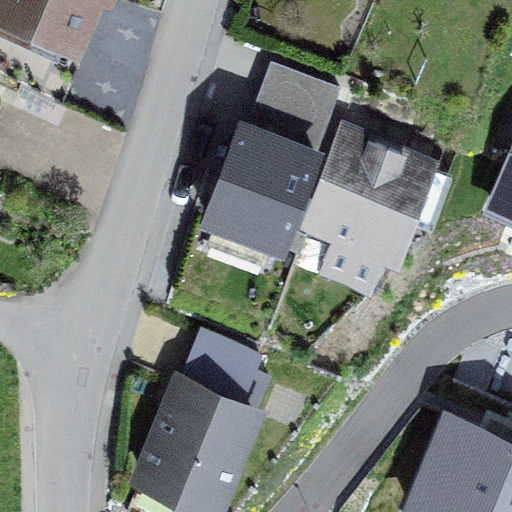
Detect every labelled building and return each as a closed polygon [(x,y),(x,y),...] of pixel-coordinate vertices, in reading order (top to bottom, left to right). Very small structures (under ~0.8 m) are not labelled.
[(0,0),(0,7),(74,39),(91,0),(0,0)] [(233,58),(221,115),(251,122),(263,64),(233,58)] [(288,224),(315,151),(242,124),(207,217),(298,249),(305,231),(288,224)] [(393,252),(428,160),(345,129),(310,221),(393,252)] [(511,154),(492,203),(511,211),(511,154)] [(126,511),(210,511),(256,414),(179,381),(126,511)] [(511,511),(511,446),(445,418),(405,511),(511,511)]
